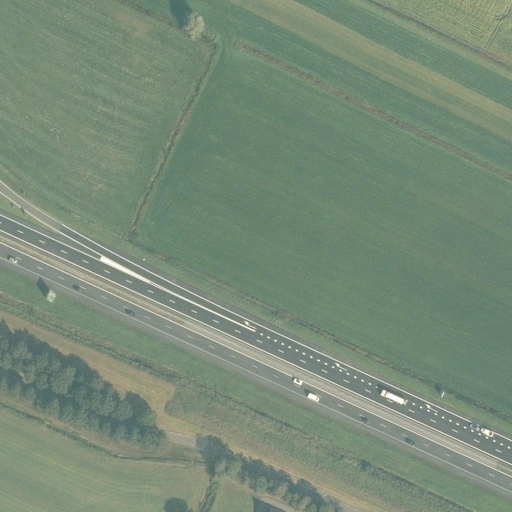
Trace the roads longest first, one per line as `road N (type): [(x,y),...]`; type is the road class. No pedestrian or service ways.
road 1 (motorway): [(0,253),(511,487)]
road 2 (tertiary): [(350,511),(223,453),(92,417),(0,375)]
road 3 (motorway): [(268,347),(243,324),(0,190)]
road 4 (motorway): [(268,347),(0,223)]
road 5 (motorway): [(511,456),(268,347)]
